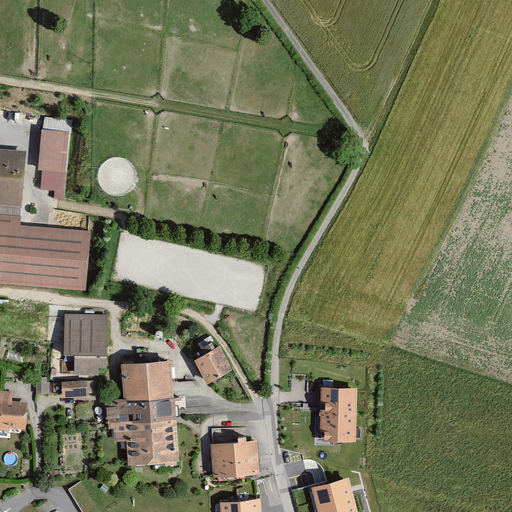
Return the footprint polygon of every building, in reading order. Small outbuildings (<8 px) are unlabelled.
[(70,132),(42,130),(38,170),(42,170),(65,172),(70,132)] [(0,211),(23,213),(28,149),(0,147),(0,211)] [(65,172),(42,170),(41,190),(55,191),(54,198),(65,200),(67,172),(65,172)] [(23,213),(0,211),(0,278),(87,285),(91,228),(22,222),(23,213)] [(108,312),(65,312),(65,353),(74,353),(74,373),(107,373),(108,312)] [(210,340),(200,345),(203,350),(213,345),(210,340)] [(232,367),(219,343),(194,357),(207,381),(232,367)] [(122,360),(124,397),(175,393),(172,364),(172,356),(122,360)] [(47,376),(37,376),(36,392),(50,392),(50,381),(47,381),(47,376)] [(87,378),(62,379),(62,395),(88,394),(87,378)] [(356,389),(322,388),(321,402),(325,402),(325,410),(320,410),(320,430),(323,430),(323,442),(356,443),(356,389)] [(124,397),(106,398),(107,409),(108,427),(114,426),(115,438),(127,437),(129,461),(179,458),(178,437),(175,407),(175,393),(124,397)] [(28,400),(0,397),(0,428),(10,429),(10,426),(25,427),(28,400)] [(257,437),(211,442),(215,474),(260,469),(257,437)] [(357,511),(348,478),(311,488),(317,511),(357,511)] [(261,511),(261,496),(220,499),(221,511),(261,511)]
